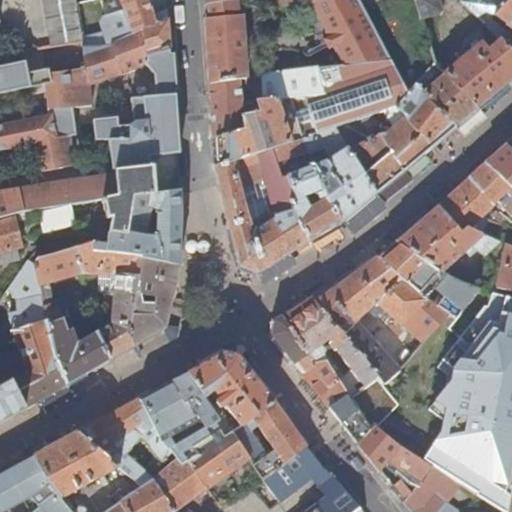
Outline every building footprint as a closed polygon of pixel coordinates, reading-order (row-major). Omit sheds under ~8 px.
[(44,0),(54,47),(83,42),(76,3),(75,0),(44,0)] [(119,0),(123,9),(129,28),(132,38),(141,33),(148,57),(168,49),(169,47),(168,38),(168,37),(167,11),(152,15),(148,0),(119,0)] [(245,78),(239,0),(231,0),(206,4),(207,19),(207,20),(206,19),(205,20),(207,38),(206,39),(209,82),(245,78)] [(315,14),(280,22),(278,10),(268,12),(265,0),(239,0),(245,78),(259,76),(313,69),(311,58),(327,56),(328,67),(338,66),(324,40),(328,38),(315,14)] [(324,40),(338,66),(390,60),(358,0),(317,0),(280,7),(277,0),(265,0),(268,12),(278,10),(280,22),(315,14),(328,38),(324,40)] [(426,16),(463,4),(461,2),(461,0),(415,0),(424,31),(429,29),(426,16)] [(504,27),(499,23),(492,18),(486,25),(493,32),(500,39),(511,51),(511,0),(508,0),(496,14),(507,22),(504,27)] [(83,42),(84,49),(105,47),(97,1),(76,3),(83,42)] [(123,9),(111,13),(117,32),(129,28),(123,9)] [(0,95),(48,86),(48,76),(48,70),(30,74),(28,63),(0,68),(0,24),(1,23),(0,22),(0,95)] [(105,47),(84,49),(88,70),(48,76),(48,86),(49,109),(52,108),(67,108),(73,108),(93,106),(92,85),(132,73),(138,70),(139,69),(146,64),(148,62),(148,57),(141,33),(132,38),(111,46),(105,47)] [(473,49),(443,73),(445,74),(478,107),(511,78),(511,51),(500,39),(489,48),(483,41),(479,44),(476,40),(470,45),(473,49)] [(110,143),(114,170),(149,167),(149,155),(177,153),(177,154),(180,154),(178,113),(173,57),(169,57),(168,49),(148,57),(148,62),(146,64),(156,74),(155,82),(150,83),(152,96),(131,99),(135,119),(95,124),(97,141),(109,143),(110,143)] [(311,58),(313,69),(319,69),(328,67),(327,56),(311,58)] [(408,94),(390,60),(338,66),(328,67),(319,69),(326,95),(263,101),(256,101),(242,105),(241,106),(244,128),(216,138),(216,139),(218,164),(218,165),(271,148),(335,127),(373,114),(382,111),(398,106),(408,94)] [(256,96),(256,101),(263,101),(326,95),(319,69),(313,69),(259,76),(245,78),(209,82),(213,140),(216,139),(216,138),(244,128),(241,106),(242,105),(241,88),(252,88),(255,96),(256,96)] [(424,85),(420,80),(408,94),(398,106),(382,111),(391,126),(382,134),(381,132),(367,139),(365,136),(360,138),(362,141),(348,148),(375,192),(478,107),(445,74),(434,83),(431,79),(428,82),(424,85)] [(50,118),(0,127),(0,152),(9,150),(35,145),(41,174),(74,167),(71,137),(76,135),(73,108),(67,108),(52,108),(49,109),(50,118)] [(367,139),(381,132),(373,114),(335,127),(348,148),(362,141),(360,138),(365,136),(367,139)] [(288,177),(296,197),(290,199),(310,241),(340,223),(375,192),(348,148),(335,127),(271,148),(282,179),(288,177)] [(511,152),(506,147),(487,164),(511,189),(511,152)] [(282,179),(271,148),(218,165),(218,164),(215,165),(239,266),(257,273),(310,241),(290,199),(296,197),(288,177),(282,179)] [(111,219),(109,233),(110,233),(128,236),(134,195),(151,195),(180,191),(177,154),(177,153),(149,155),(149,167),(114,170),(115,174),(118,197),(102,200),(103,203),(106,203),(107,219),(111,219)] [(511,189),(487,164),(454,192),(479,217),(490,218),(502,223),(509,227),(511,219),(511,189)] [(0,217),(25,212),(102,200),(118,197),(115,174),(0,192),(0,217)] [(128,236),(110,233),(108,246),(94,243),(96,250),(142,255),(179,264),(180,253),(181,208),(180,191),(151,195),(134,195),(128,236)] [(472,225),(479,217),(454,192),(437,207),(461,235),(467,228),(475,232),(478,227),(472,225)] [(482,257),(484,256),(499,242),(497,241),(475,232),(467,228),(461,235),(437,207),(396,243),(442,272),(463,254),(468,259),(477,251),(482,257)] [(0,262),(15,259),(13,249),(23,247),(16,218),(0,221),(0,262)] [(37,245),(41,258),(54,254),(51,241),(37,245)] [(113,323),(98,332),(109,359),(134,345),(130,329),(141,273),(142,255),(96,250),(94,243),(94,242),(54,254),(41,258),(36,259),(39,275),(41,284),(87,273),(118,274),(113,323)] [(511,247),(507,245),(499,242),(484,256),(488,258),(471,286),(478,289),(490,295),(511,300),(511,247)] [(445,296),(437,307),(449,314),(456,319),(478,289),(471,286),(442,272),(396,243),(378,258),(424,299),(434,287),(445,296)] [(166,327),(178,277),(179,264),(142,255),(141,273),(130,329),(134,345),(166,327)] [(425,332),(430,336),(434,332),(449,314),(437,307),(424,299),(378,258),(311,299),(376,376),(383,385),(399,370),(357,322),(367,313),(375,320),(381,313),(374,307),(376,304),(410,333),(416,334),(424,324),(429,328),(425,332)] [(0,387),(12,382),(25,408),(69,383),(56,358),(46,307),(41,284),(39,275),(33,276),(36,295),(20,299),(19,312),(15,313),(12,318),(22,350),(30,372),(15,379),(6,355),(0,357),(0,387)] [(511,300),(490,295),(487,303),(444,361),(456,370),(452,383),(433,407),(447,421),(444,428),(423,461),(433,468),(460,485),(504,511),(505,511),(511,479),(511,300)] [(69,383),(109,359),(98,332),(77,296),(46,307),(56,358),(69,383)] [(367,376),(371,380),(376,376),(311,299),(282,317),(305,355),(328,340),(360,381),(367,376)] [(359,446),(371,431),(349,397),(327,362),(325,362),(311,365),(305,355),(282,317),(274,321),(272,336),(359,446)] [(22,350),(6,355),(15,379),(30,372),(22,350)] [(198,455),(189,462),(208,488),(249,458),(232,432),(225,417),(232,413),(241,425),(275,402),(239,355),(222,353),(188,371),(204,396),(203,396),(219,420),(206,429),(211,436),(193,446),(198,455)] [(324,360),(325,362),(327,362),(349,397),(354,393),(328,357),(324,360)] [(172,380),(206,429),(219,420),(203,396),(204,396),(188,371),(172,380)] [(187,437),(192,446),(193,446),(211,436),(206,429),(172,380),(138,399),(162,438),(172,451),(176,448),(168,435),(183,426),(187,437)] [(0,421),(25,408),(12,382),(0,387),(0,421)] [(138,399),(78,432),(119,466),(142,486),(144,487),(154,480),(175,511),(177,510),(186,504),(208,488),(189,462),(184,466),(176,457),(172,451),(162,438),(138,399)] [(276,402),(275,402),(241,425),(232,432),(249,458),(263,479),(287,462),(307,446),(276,402)] [(176,448),(172,451),(176,457),(192,446),(187,437),(183,426),(168,435),(176,448)] [(413,470),(391,487),(405,504),(433,468),(423,461),(418,458),(400,447),(374,426),(371,431),(359,446),(383,476),(387,471),(383,467),(392,455),(413,470)] [(172,511),(175,511),(154,480),(144,487),(142,486),(127,496),(121,489),(114,496),(119,502),(104,511),(88,511),(84,507),(78,507),(75,509),(65,496),(99,477),(103,484),(109,481),(104,474),(119,466),(78,432),(33,456),(59,500),(69,511),(172,511)] [(264,480),(279,501),(312,479),(306,472),(318,462),(307,446),(287,462),(263,479),(264,480)] [(69,511),(59,500),(33,456),(0,474),(0,511),(1,511),(30,496),(38,506),(29,511),(69,511)] [(456,511),(445,504),(460,485),(433,468),(405,504),(411,511),(456,511)] [(354,511),(358,509),(342,487),(309,511),(354,511)] [(231,511),(271,511),(258,489),(228,506),(231,511)]
